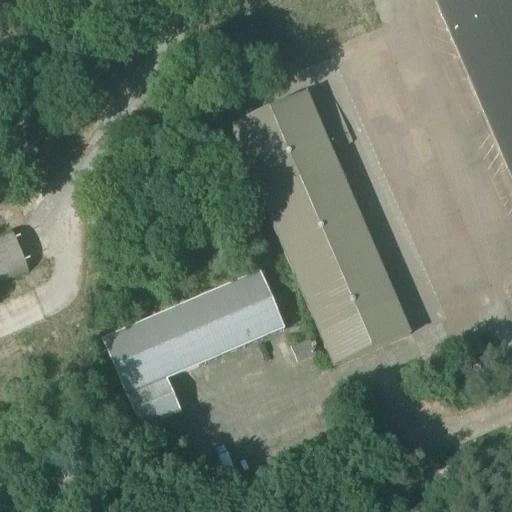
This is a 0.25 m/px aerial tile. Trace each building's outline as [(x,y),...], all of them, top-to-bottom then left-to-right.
[(511,0),(441,0),(443,2),(435,5),(511,184),(511,0)] [(229,129),(332,370),(409,337),(306,95),(229,129)] [(0,285),(28,274),(21,257),(12,236),(0,240),(0,285)] [(126,400),(140,433),(180,415),(166,382),(283,332),(283,331),(257,275),(250,278),(101,342),(125,400),(126,400)] [(451,347),(459,364),(483,353),(476,336),(451,347)] [(309,344),(292,350),(297,364),(314,358),(312,352),(316,351),(314,348),(311,349),(309,344)]
